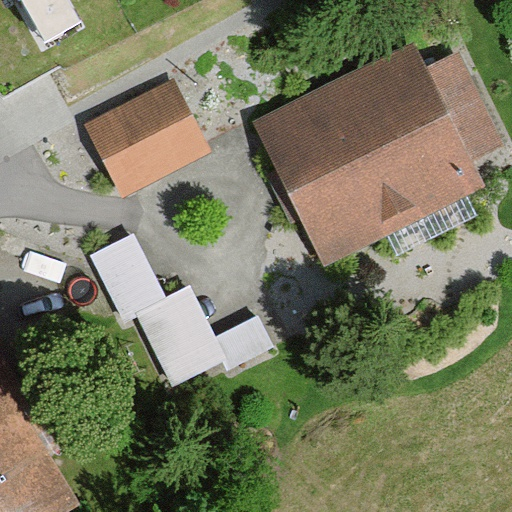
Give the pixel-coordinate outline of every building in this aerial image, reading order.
[(16,0),(48,57),(91,34),(73,0),(157,0),(159,3),(165,0),(16,0)] [(324,271),(483,192),(464,155),(495,140),(451,52),(426,65),(418,49),(253,131),(324,271)] [(114,201),(210,157),(176,83),(80,127),(114,201)] [(194,277),(166,289),(138,225),(93,245),(122,312),(138,305),(171,381),(228,356),(194,277)] [(228,354),(269,341),(261,317),(221,330),(228,354)] [(0,511),(71,511),(76,510),(0,373),(0,511)]
